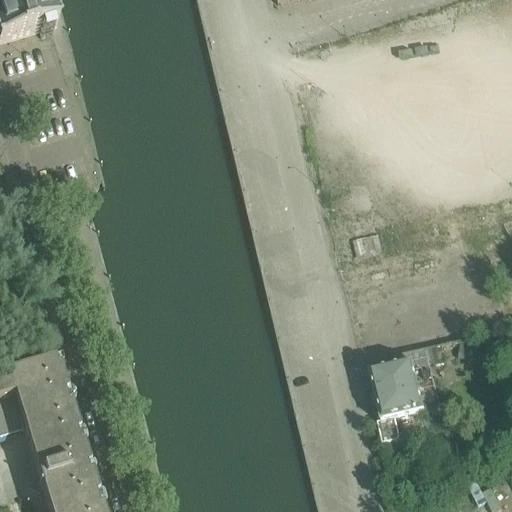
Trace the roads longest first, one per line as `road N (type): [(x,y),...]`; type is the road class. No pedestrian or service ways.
road 1 (unclassified): [(373,511),(262,40)]
road 2 (residential): [(126,511),(0,105)]
road 3 (unclassified): [(262,40),(386,0)]
